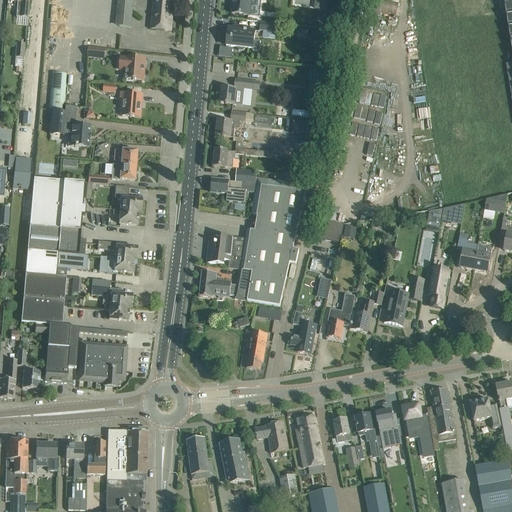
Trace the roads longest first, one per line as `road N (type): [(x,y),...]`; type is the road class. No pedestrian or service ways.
road 1 (secondary): [(171,326),(205,0)]
road 2 (secondary): [(256,395),(501,353)]
road 3 (unknown): [(449,362),(477,511)]
road 4 (unknown): [(317,387),(347,511)]
